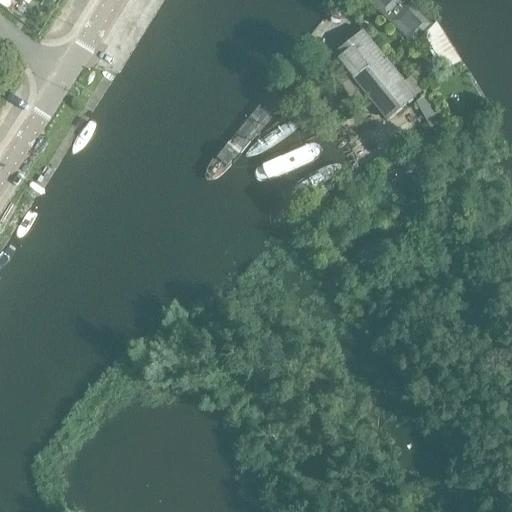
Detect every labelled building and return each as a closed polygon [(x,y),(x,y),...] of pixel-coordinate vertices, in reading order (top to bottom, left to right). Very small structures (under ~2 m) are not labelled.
[(431,24),(405,0),(364,0),(411,44),(431,24)] [(333,56),(334,57),(385,121),(423,91),(411,77),(404,83),(362,32),(333,56)] [(430,128),(441,123),(426,97),(417,102),(430,128)] [(423,161),(446,146),(435,129),(404,149),(428,186),(436,180),(423,161)] [(313,223),(334,210),(325,192),(302,206),(313,223)]
